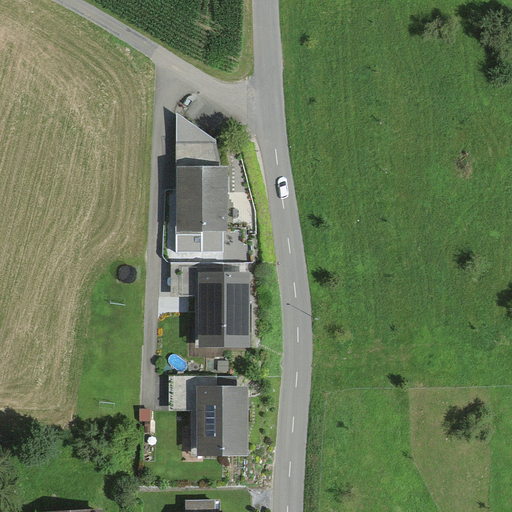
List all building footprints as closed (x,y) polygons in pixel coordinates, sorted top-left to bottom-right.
[(228,173),(221,173),(217,150),(178,149),(177,182),(176,239),(227,240),(228,173)] [(200,266),(170,266),(169,303),(197,304),(196,353),(249,354),(250,279),(200,278),(200,266)] [(218,379),(175,379),(175,416),(196,416),(197,464),(250,463),(249,394),(219,394),(218,379)] [(216,495),(187,495),(186,511),(237,511),(237,508),(216,508),(216,495)] [(105,511),(105,500),(37,504),(37,511),(105,511)]
